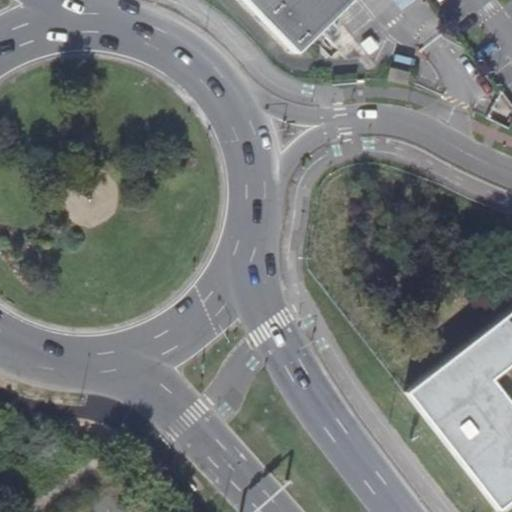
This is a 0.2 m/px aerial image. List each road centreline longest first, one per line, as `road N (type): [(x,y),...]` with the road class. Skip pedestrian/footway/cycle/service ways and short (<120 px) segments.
road 1 (primary): [(399,511),(233,278)]
road 2 (primary): [(76,363),(189,419),(283,511)]
road 3 (primary): [(76,363),(123,359),(163,343),(208,313),(233,278)]
road 4 (unclassified): [(335,126),(413,128),(511,176)]
road 5 (primary): [(228,94),(190,57),(112,23)]
